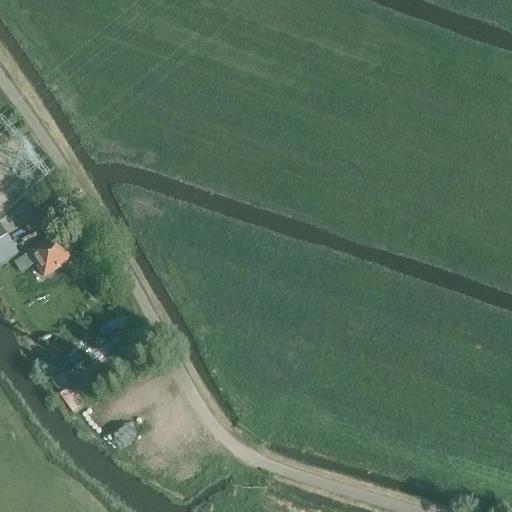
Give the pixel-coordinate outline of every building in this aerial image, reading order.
[(16,218),(3,226),(20,252),(33,244),(16,218)] [(6,236),(0,226),(0,266),(18,255),(6,236)] [(29,253),(43,278),(73,260),(58,236),(29,253)] [(18,260),(24,270),(31,266),(25,256),(18,260)] [(71,387),(60,395),(74,414),(85,406),(71,387)]
